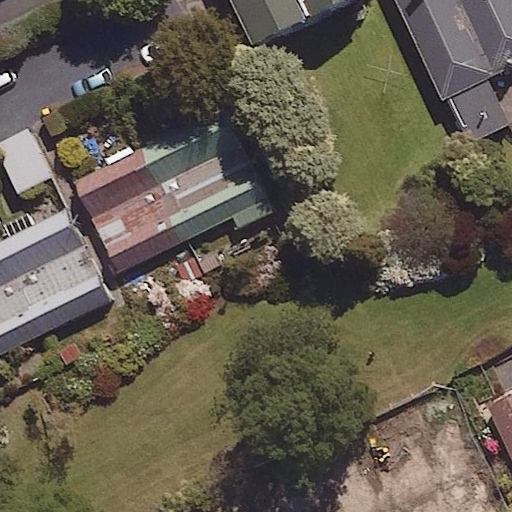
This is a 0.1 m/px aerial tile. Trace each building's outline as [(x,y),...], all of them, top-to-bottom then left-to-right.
[(353,0),(239,0),(260,44),(353,0)] [(511,0),(402,0),(470,144),(511,124),(511,122),(491,78),(511,68),(511,0)] [(275,211),(230,111),(81,179),(122,269),(234,219),(238,228),(275,211)] [(52,177),(28,131),(0,145),(0,146),(23,191),(52,177)] [(111,301),(66,211),(0,243),(0,369),(10,364),(5,353),(111,301)] [(511,401),(493,410),(511,452),(511,401)] [(409,501),(414,511),(494,511),(475,471),(409,501)] [(414,511),(409,501),(386,511),(414,511)]
